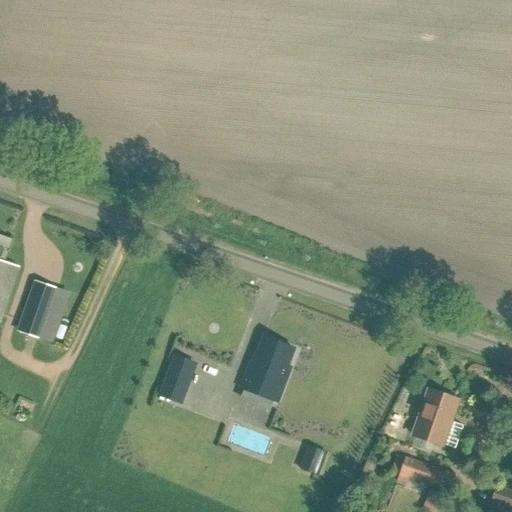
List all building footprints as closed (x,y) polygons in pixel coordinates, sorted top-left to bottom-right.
[(11,241),(0,236),(0,320),(18,267),(3,262),(11,241)] [(18,331),(41,339),(58,289),(35,282),(18,331)] [(294,349),(264,337),(254,364),(251,362),(241,389),(278,403),(291,368),(288,366),(294,349)] [(198,364),(174,355),(166,375),(190,384),(198,364)] [(160,392),(166,375),(144,368),(138,384),(160,392)] [(378,416),(386,395),(371,390),(364,410),(378,416)] [(429,390),(413,435),(443,446),(444,445),(455,449),(463,426),(452,422),(459,401),(429,390)] [(330,454),(312,447),(303,471),(321,478),(330,454)] [(405,458),(400,473),(445,489),(451,474),(405,458)] [(511,491),(500,487),(497,486),(491,502),(511,509),(511,491)] [(430,511),(435,511),(441,494),(429,490),(423,510),(430,511)]
